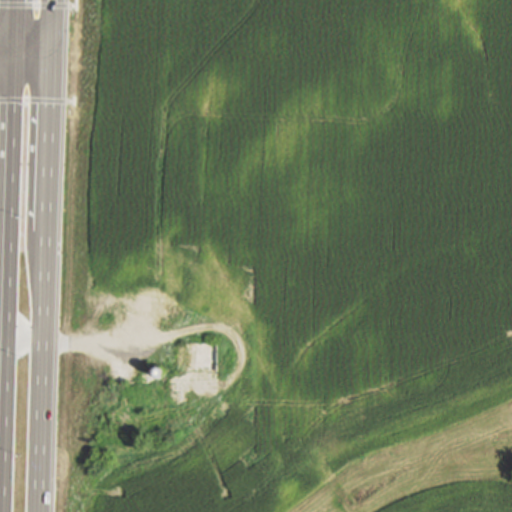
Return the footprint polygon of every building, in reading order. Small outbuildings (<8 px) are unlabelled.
[(109,92),(110,152),(230,150),(229,90),(109,92)] [(297,94),(298,147),(435,145),(435,93),(297,94)] [(462,135),(511,122),(511,258),(492,263),(462,135)] [(314,197),(373,196),(375,324),(315,325),(314,197)] [(95,199),(156,200),(154,321),(93,320),(95,199)] [(237,199),(291,199),(293,326),(239,326),(237,199)] [(511,310),(443,338),(463,389),(511,369),(511,310)] [(309,381),(330,443),(436,408),(415,345),(309,381)] [(117,409),(161,409),(161,385),(117,385),(117,409)]
